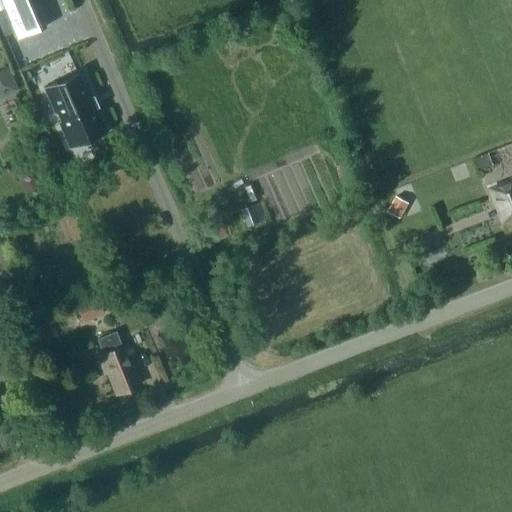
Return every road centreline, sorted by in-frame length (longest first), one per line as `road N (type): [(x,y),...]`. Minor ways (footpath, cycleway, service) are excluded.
road 1 (unclassified): [(242,389),(78,0)]
road 2 (unclassified): [(242,389),(511,287)]
road 3 (unclassified): [(0,483),(242,389)]
